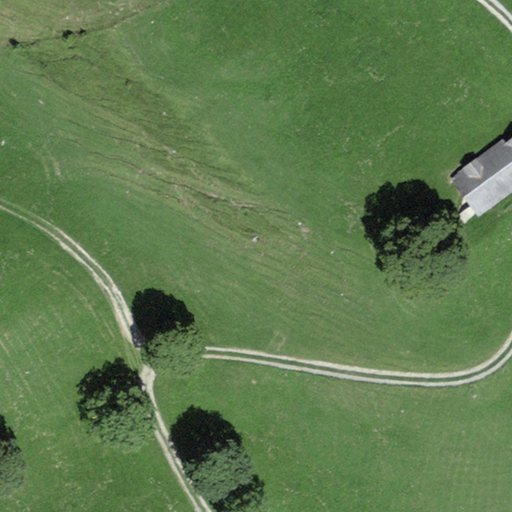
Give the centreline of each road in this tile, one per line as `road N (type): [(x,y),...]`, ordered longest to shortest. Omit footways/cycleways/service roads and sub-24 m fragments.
road 1 (track): [(209,511),(158,439),(142,390),(166,362),(230,359),(439,384),(491,374),(511,335)]
road 2 (track): [(166,362),(76,241),(44,222)]
